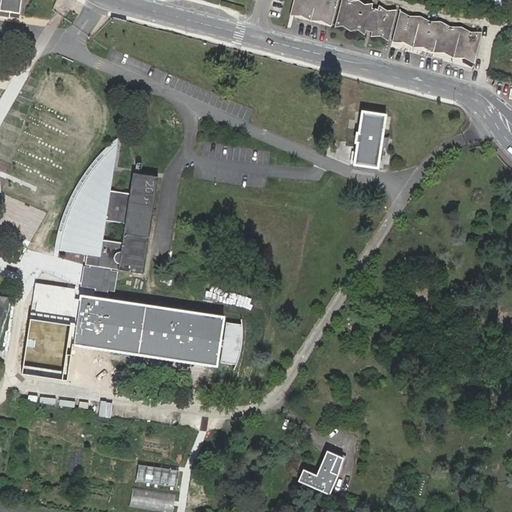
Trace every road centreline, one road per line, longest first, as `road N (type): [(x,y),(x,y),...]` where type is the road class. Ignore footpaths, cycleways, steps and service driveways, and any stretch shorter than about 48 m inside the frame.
road 1 (tertiary): [(255,37),(476,95),(511,128)]
road 2 (tertiary): [(138,7),(255,37)]
